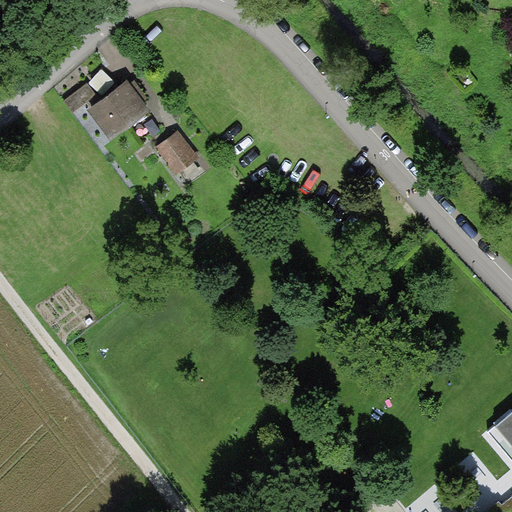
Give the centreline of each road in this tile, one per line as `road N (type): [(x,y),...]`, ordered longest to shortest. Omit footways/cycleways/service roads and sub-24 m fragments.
road 1 (unclassified): [(511,293),(249,13),(224,0)]
road 2 (track): [(0,280),(176,511)]
road 3 (unclassified): [(136,0),(0,116)]
